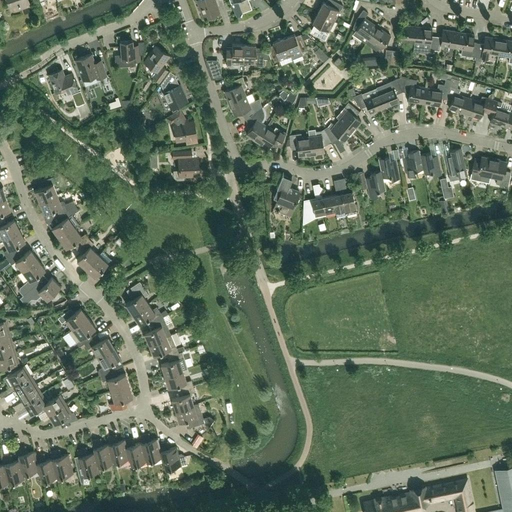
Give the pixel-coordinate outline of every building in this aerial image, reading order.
[(30,5),(28,0),(7,0),(9,6),(18,3),(20,9),(30,5)] [(224,3),(222,0),(196,0),(202,16),(207,14),(208,17),(220,12),(217,6),(224,3)] [(229,0),(236,17),(241,15),(242,12),(241,11),(251,7),(248,0),(229,0)] [(334,20),(339,10),(340,11),(343,5),(332,0),(331,0),(329,5),(323,2),(318,12),(334,20)] [(368,13),(363,10),(356,19),(352,29),(355,30),(352,34),(366,43),(377,26),(365,17),(368,13)] [(328,31),(334,20),(318,12),(312,23),(318,26),(315,31),(327,36),(329,31),(328,31)] [(414,42),(416,26),(400,24),(398,41),(413,42),(414,42)] [(379,53),(390,36),(377,26),(366,43),(379,53)] [(434,53),(434,50),(436,36),(431,36),(432,28),(416,26),(414,42),(413,42),(413,51),(434,53)] [(456,48),(458,32),(443,29),(441,37),(436,36),(434,50),(439,51),(440,45),(456,48)] [(458,32),(456,48),(462,49),(461,54),(476,57),(478,43),(473,42),(474,34),(458,32)] [(301,52),(307,49),(302,38),(297,40),(294,34),(283,38),(292,59),(302,55),(301,52)] [(498,55),(501,39),(485,36),(484,44),(478,43),(476,57),(475,63),(480,64),(482,58),(488,59),(489,53),(498,55)] [(292,59),(283,38),(272,42),(275,48),(269,50),(274,62),(279,60),(281,65),(292,60),(292,59)] [(511,40),(501,39),(498,55),(509,57),(508,62),(511,62),(511,40)] [(140,61),(139,45),(133,46),(133,40),(120,41),(121,54),(114,55),(115,63),(119,66),(136,65),(136,61),(140,61)] [(243,62),(244,44),(232,44),(232,51),(226,50),(225,63),(231,63),(231,62),(243,62)] [(264,52),(261,51),(255,51),(255,45),(244,44),(243,62),(255,63),(255,65),(263,65),(264,52)] [(159,82),(167,71),(161,66),(169,56),(156,46),(144,62),(157,72),(153,77),(159,82)] [(318,56),(323,62),(328,57),(323,51),(318,56)] [(106,75),(101,60),(94,62),(91,53),(75,59),(83,80),(98,74),(99,78),(106,75)] [(337,66),(342,61),(338,57),(333,62),(337,66)] [(68,94),(71,92),(76,104),(78,105),(85,102),(80,89),(78,90),(71,72),(65,75),(62,69),(48,74),(56,93),(66,88),(68,94)] [(171,108),(187,101),(175,75),(169,73),(161,84),(164,92),(163,92),(171,108)] [(246,96),(243,89),(247,87),(242,77),(229,82),(231,88),(224,90),(229,102),(246,96)] [(396,94),(402,91),(401,77),(386,83),(388,88),(378,92),(384,107),(399,101),(396,94)] [(416,80),(401,77),(402,91),(409,92),(407,101),(423,103),(426,87),(415,85),(416,80)] [(440,98),(446,99),(451,79),(445,78),(444,85),(438,84),(437,89),(426,87),(423,103),(439,106),(440,98)] [(451,79),(446,99),(451,101),(449,109),(464,113),(469,98),(458,94),(460,89),(456,87),(459,80),(451,78),(451,79)] [(471,85),(471,93),(488,94),(488,86),(471,85)] [(384,107),(378,92),(376,88),(362,94),(362,93),(352,97),(361,108),(366,106),(370,113),(384,107)] [(289,92),(284,100),(291,104),(296,96),(289,92)] [(245,119),(262,107),(259,99),(249,103),(246,96),(229,102),(234,114),(240,112),(245,119)] [(487,112),(491,99),(482,96),(480,101),(469,98),(464,113),(479,118),(482,111),(487,112)] [(120,105),(119,101),(118,99),(110,101),(111,104),(112,107),(120,105)] [(505,127),(510,111),(500,108),(502,103),(491,99),(487,112),(492,114),(490,122),(505,127)] [(348,102),(336,117),(339,119),(353,131),(361,121),(355,116),(359,111),(348,102)] [(263,106),(262,107),(245,119),(251,127),(247,134),(257,141),(267,126),(262,123),(264,120),(265,119),(265,118),(265,117),(266,116),(266,114),(266,113),(265,111),(263,106)] [(197,142),(193,121),(193,119),(188,120),(188,118),(185,118),(180,109),(166,117),(170,124),(173,122),(174,124),(176,141),(186,139),(187,143),(197,142)] [(344,141),(353,131),(339,119),(334,125),(331,122),(328,127),(324,128),(332,142),(340,137),(344,141)] [(282,137),(285,133),(275,127),(273,130),(267,126),(257,141),(268,148),(269,147),(274,151),(277,145),(281,148),(284,138),(282,137)] [(316,135),(309,136),(311,154),(324,152),(323,146),(332,142),(324,128),(321,131),(316,131),(316,135)] [(311,154),(309,136),(301,137),(301,133),(289,135),(290,139),(288,139),(286,146),(290,145),(291,149),(297,148),(298,156),(311,154)] [(467,175),(465,167),(461,148),(450,150),(451,154),(445,155),(449,175),(458,173),(459,177),(467,175)] [(199,175),(198,157),(192,157),(191,150),(172,151),(173,159),(178,158),(178,170),(176,170),(174,173),(174,176),(177,179),(185,179),(185,176),(199,175)] [(423,169),(420,154),(419,150),(408,152),(409,156),(403,157),(408,177),(416,175),(415,171),(423,169)] [(441,174),(437,155),(431,156),(430,152),(420,154),(423,169),(424,174),(432,172),(433,176),(441,174)] [(400,178),(395,159),(390,160),(389,156),(378,159),(381,170),(383,178),(391,176),(391,180),(400,178)] [(490,176),(494,159),(481,156),(479,165),(473,164),(470,178),(482,181),(483,175),(490,176)] [(507,186),(511,172),(504,170),(506,161),(494,159),(490,176),(497,178),(496,184),(507,186)] [(385,190),(383,178),(381,170),(370,173),(371,177),(366,178),(370,197),(378,196),(377,192),(385,190)] [(290,214),(299,191),(288,187),(292,176),(291,178),(283,175),(284,173),(283,172),(273,197),(277,198),(274,208),(290,214)] [(355,174),(359,189),(367,188),(364,172),(355,174)] [(57,194),(53,183),(57,182),(55,176),(40,182),(42,187),(35,190),(39,201),(57,194)] [(357,212),(352,190),(346,192),(345,189),(346,189),(344,178),(339,179),(339,181),(342,183),(338,189),(341,191),(346,215),(357,212)] [(346,215),(341,191),(338,189),(342,183),(339,181),(339,179),(333,180),(336,191),(337,194),(332,195),(335,212),(336,217),(346,215)] [(448,182),(441,184),(444,197),(452,195),(450,185),(448,186),(448,182)] [(325,214),(322,197),(321,195),(318,193),(322,188),(319,185),(318,183),(313,184),(316,198),(303,201),(303,209),(305,209),(305,222),(315,216),(325,214)] [(55,216),(76,205),(73,200),(61,205),(57,194),(39,201),(44,213),(52,210),(55,216)] [(335,212),(332,195),(322,197),(325,214),(335,212)] [(0,219),(4,218),(2,212),(10,210),(6,198),(0,200),(0,219)] [(75,227),(70,220),(72,219),(73,217),(71,215),(78,210),(76,205),(55,216),(59,223),(52,227),(59,238),(75,227)] [(20,230),(14,219),(7,223),(4,218),(0,219),(0,240),(2,239),(20,230)] [(81,236),(75,227),(59,238),(66,248),(72,243),(77,249),(89,238),(85,233),(81,236)] [(18,245),(25,241),(20,230),(2,239),(8,249),(3,252),(7,258),(21,250),(18,245)] [(99,254),(90,247),(93,243),(89,238),(77,249),(82,254),(77,260),(86,269),(99,254)] [(22,271),(38,260),(30,250),(24,254),(21,250),(7,258),(11,264),(15,261),(22,271)] [(95,277),(100,271),(106,276),(117,265),(102,251),(99,254),(86,269),(95,277)] [(23,295),(42,279),(38,274),(45,269),(38,260),(22,271),(29,279),(19,287),(19,291),(23,295)] [(13,272),(18,269),(15,263),(10,266),(13,272)] [(42,279),(23,295),(20,298),(25,304),(31,298),(37,299),(42,294),(47,300),(61,286),(52,277),(46,283),(42,279)] [(8,285),(4,288),(9,295),(13,292),(8,285)] [(148,303),(144,297),(148,294),(142,285),(129,293),(132,299),(125,304),(132,314),(148,303)] [(162,317),(157,307),(152,309),(148,303),(132,314),(139,324),(146,319),(149,324),(162,317)] [(73,329),(88,318),(81,308),(74,313),(71,308),(58,318),(62,323),(66,320),(72,329),(73,329)] [(171,334),(166,324),(162,317),(149,324),(151,329),(144,333),(149,344),(171,334)] [(92,337),(89,333),(95,328),(88,318),(73,329),(72,329),(68,332),(79,347),(84,343),(92,337)] [(0,333),(9,331),(6,320),(0,321),(0,333)] [(0,344),(12,341),(9,331),(0,333),(0,344)] [(114,347),(108,336),(101,340),(97,334),(92,337),(84,343),(87,349),(91,346),(97,356),(114,347)] [(163,357),(170,355),(178,352),(177,349),(171,334),(149,344),(153,355),(161,352),(163,357)] [(0,356),(16,351),(12,341),(0,344),(0,356)] [(113,362),(120,357),(114,347),(97,356),(103,367),(99,369),(101,375),(115,368),(115,369),(117,368),(113,362)] [(0,368),(19,362),(16,351),(0,356),(0,368)] [(170,355),(171,360),(161,364),(164,376),(183,370),(181,363),(185,361),(182,351),(178,352),(170,355)] [(9,387),(30,374),(24,365),(3,378),(9,387)] [(129,385),(125,373),(118,375),(115,369),(115,368),(101,375),(103,381),(107,379),(111,390),(129,385)] [(186,381),(183,370),(164,376),(168,387),(176,385),(178,390),(193,386),(191,380),(186,381)] [(19,394),(36,384),(30,374),(9,387),(0,392),(0,397),(0,398),(15,389),(19,394)] [(24,404),(42,393),(36,384),(19,394),(24,404)] [(125,399),(133,397),(129,385),(111,390),(114,402),(110,403),(111,409),(127,405),(125,399)] [(193,404),(190,393),(195,392),(193,386),(178,390),(179,396),(172,398),(175,410),(193,404)] [(47,402),(42,393),(24,404),(30,413),(43,405),(47,402)] [(48,414),(66,403),(60,394),(47,402),(43,405),(46,410),(39,415),(41,419),(48,414)] [(73,411),(71,412),(66,403),(48,414),(54,424),(58,421),(60,424),(72,421),(78,419),(73,411)] [(199,405),(196,403),(193,404),(175,410),(179,422),(187,419),(189,427),(204,423),(207,430),(214,419),(209,416),(203,418),(199,405)] [(162,457),(159,444),(157,438),(148,440),(147,434),(140,436),(141,442),(142,442),(147,461),(162,457)] [(129,458),(125,440),(125,439),(116,441),(114,435),(107,437),(109,443),(114,462),(129,458)] [(142,442),(141,442),(133,444),(131,438),(125,440),(129,458),(131,465),(147,461),(142,442)] [(109,443),(100,445),(98,439),(92,441),(94,452),(95,452),(99,466),(114,462),(109,443)] [(165,442),(159,444),(162,457),(165,469),(187,464),(185,455),(181,453),(178,454),(176,446),(167,448),(165,442)] [(39,470),(35,456),(34,450),(25,453),(23,446),(16,448),(19,459),(23,474),(24,474),(38,470),(39,470)] [(100,471),(99,466),(95,452),(94,452),(86,454),(84,448),(77,450),(80,462),(76,463),(81,482),(83,482),(83,483),(90,483),(90,477),(89,477),(89,474),(100,471)] [(73,473),(68,454),(59,456),(57,450),(50,452),(52,458),(57,477),(73,473)] [(52,458),(43,460),(42,454),(35,456),(39,470),(38,470),(42,481),(57,477),(52,458)] [(19,459),(11,462),(9,455),(2,457),(4,463),(9,482),(25,478),(24,474),(23,474),(19,459)] [(4,463),(0,464),(0,484),(9,482),(4,463)] [(511,511),(511,465),(494,469),(502,511),(511,511)] [(392,494),(373,498),(373,499),(363,501),(365,511),(474,511),(467,477),(424,486),(424,485),(410,488),(411,490),(399,492),(399,495),(392,496),(392,494)]
